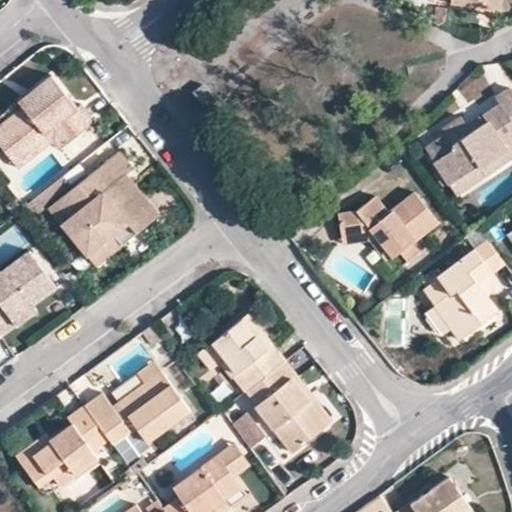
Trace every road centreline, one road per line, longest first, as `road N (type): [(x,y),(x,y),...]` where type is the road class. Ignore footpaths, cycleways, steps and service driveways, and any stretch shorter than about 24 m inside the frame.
road 1 (residential): [(238,217),(0,392)]
road 2 (residential): [(411,439),(238,217)]
road 3 (residential): [(238,217),(106,52)]
